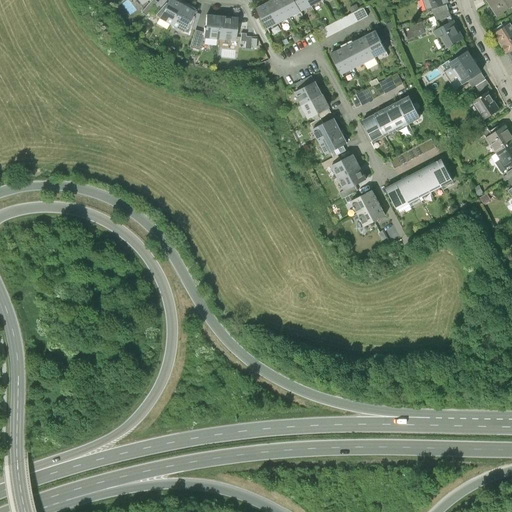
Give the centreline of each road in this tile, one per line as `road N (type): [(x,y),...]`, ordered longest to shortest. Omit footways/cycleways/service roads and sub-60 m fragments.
road 1 (trunk): [(435,425),(326,400),(263,371),(210,319),(163,240),(121,204),(64,186),(0,193)]
road 2 (trunk): [(0,217),(64,208),(111,224),(152,264),(172,326),(164,374),(142,412),(24,484)]
road 3 (trunk): [(435,425),(206,436),(24,484)]
road 4 (trunk): [(110,480),(298,449),(511,449)]
road 5 (tertiary): [(0,295),(15,344),(24,511)]
road 6 (trunk): [(110,480),(210,486),(277,511)]
